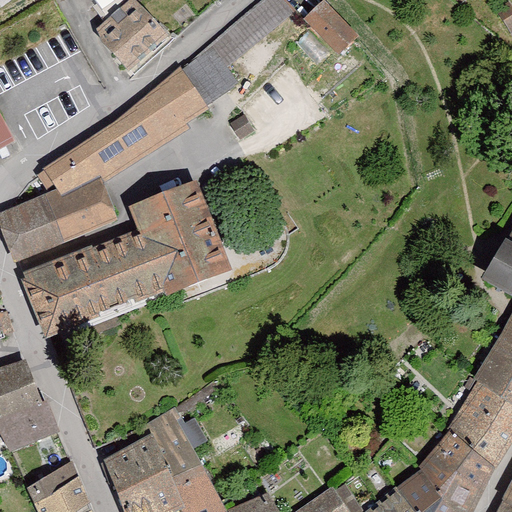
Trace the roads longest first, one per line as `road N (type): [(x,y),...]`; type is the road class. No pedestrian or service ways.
road 1 (residential): [(0,190),(110,114),(244,0)]
road 2 (residential): [(0,263),(111,511)]
